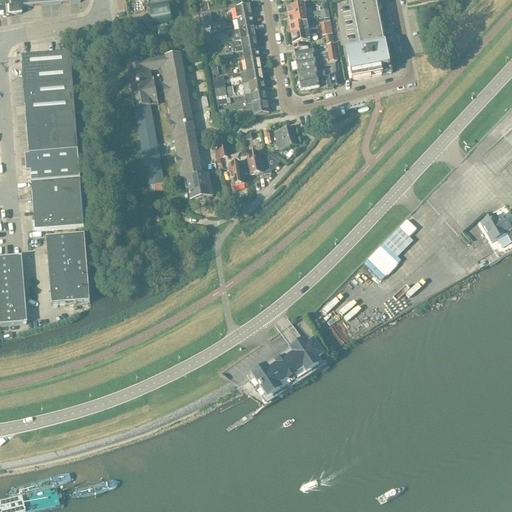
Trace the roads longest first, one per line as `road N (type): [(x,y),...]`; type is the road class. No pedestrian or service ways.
road 1 (tertiary): [(232,340),(344,247),(511,67)]
road 2 (residential): [(266,0),(286,113),(411,82),(396,0)]
road 3 (tertiary): [(0,431),(135,391),(232,340)]
road 4 (unclassified): [(232,340),(212,225),(238,215),(272,184)]
road 5 (unclassified): [(10,194),(0,66)]
road 6 (unclassified): [(0,40),(104,21),(100,0)]
